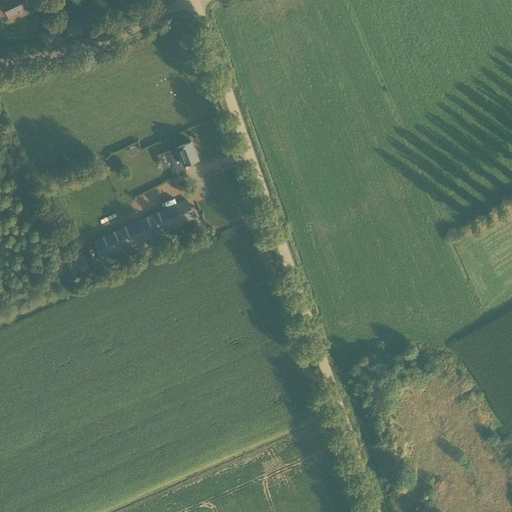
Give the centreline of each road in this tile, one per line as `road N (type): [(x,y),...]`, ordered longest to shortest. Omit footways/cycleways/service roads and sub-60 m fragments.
road 1 (unclassified): [(375,511),(188,3)]
road 2 (unclassified): [(0,66),(88,48),(188,3)]
